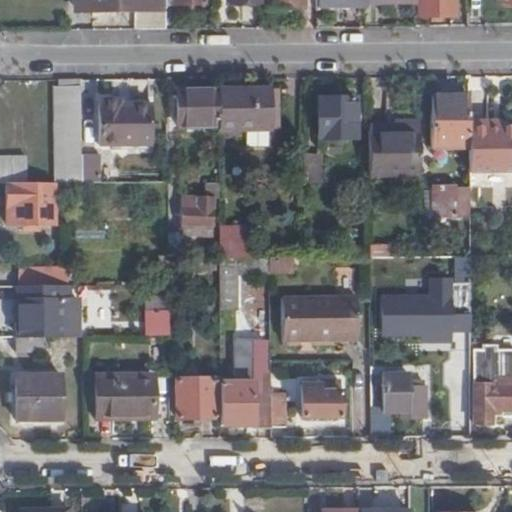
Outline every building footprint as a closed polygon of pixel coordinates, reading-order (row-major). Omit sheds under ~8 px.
[(132,31),(164,30),(164,4),(164,0),(74,0),(74,13),(132,13),(132,31)] [(268,0),(269,8),(303,8),(302,0),(268,0)] [(315,0),(316,8),(366,8),(366,4),(365,0),(315,0)] [(452,18),(452,0),(419,0),(420,18),(452,18)] [(80,156),(78,88),(51,88),(54,183),(69,183),(80,183),(80,156)] [(217,132),(217,90),(175,91),(176,133),(217,132)] [(267,90),(217,90),(217,132),(268,130),(267,90)] [(468,123),(467,96),(431,97),(432,148),(468,148),(468,123)] [(355,98),(319,99),(319,139),(355,139),(355,98)] [(149,102),(121,103),(121,112),(149,112),(149,102)] [(121,112),(121,103),(99,103),(100,152),(149,152),(149,112),(121,112)] [(419,174),(418,135),(387,135),(387,119),(367,119),(367,175),(419,174)] [(468,173),(511,172),(511,127),(487,128),(487,123),(468,123),(468,148),(468,173)] [(303,155),(303,185),(323,185),(323,155),(303,155)] [(100,156),(80,156),(80,183),(100,183),(100,156)] [(0,157),(0,183),(6,183),(25,183),(25,158),(0,157)] [(68,190),(69,183),(54,183),(25,183),(6,183),(6,225),(19,225),(38,225),(53,224),(53,191),(68,190)] [(430,216),(468,216),(468,188),(431,189),(431,195),(430,216)] [(182,226),(210,226),(210,199),(181,200),(182,226)] [(39,233),(38,225),(19,225),(20,233),(39,233)] [(211,238),(210,226),(182,226),(182,238),(211,238)] [(218,230),(218,259),(251,258),(252,229),(218,230)] [(368,246),(368,258),(384,257),(383,246),(368,246)] [(168,276),(168,259),(168,257),(158,257),(158,276),(168,276)] [(251,258),(218,259),(219,310),(236,309),(237,274),(268,273),(268,272),(268,258),(251,258)] [(293,258),(268,258),(268,272),(268,273),(293,273),(293,258)] [(17,272),(17,286),(28,286),(56,286),(66,286),(66,268),(42,268),(42,271),(17,272)] [(429,297),(381,297),(381,335),(419,335),(419,341),(447,341),(447,329),(471,329),(471,292),(449,292),(449,279),(429,279),(429,297)] [(28,299),(17,299),(18,339),(43,338),(62,338),(62,301),(57,300),(56,286),(28,286),(28,299)] [(356,297),(282,298),(282,341),(356,341),(356,297)] [(139,313),(139,338),(169,338),(168,313),(139,313)] [(18,339),(15,339),(15,353),(43,353),(43,338),(18,339)] [(220,419),(220,428),(271,427),(270,396),(270,362),(269,340),(235,342),(235,379),(220,380),(220,419)] [(511,351),(469,351),(470,372),(473,372),(474,424),(491,425),(492,409),(511,409),(511,351)] [(60,420),(60,375),(16,375),(16,421),(60,420)] [(115,417),(115,419),(154,419),(153,375),(95,375),(96,417),(115,417)] [(383,375),(382,412),(400,412),(400,417),(423,418),(423,388),(408,388),(408,375),(383,375)] [(220,380),(220,378),(176,379),(177,419),(196,419),(202,419),(220,419),(220,380)] [(319,392),(319,384),(301,385),(300,418),(339,417),(339,391),(337,392),(319,392)] [(270,396),(271,427),(283,427),(283,396),(270,396)]
